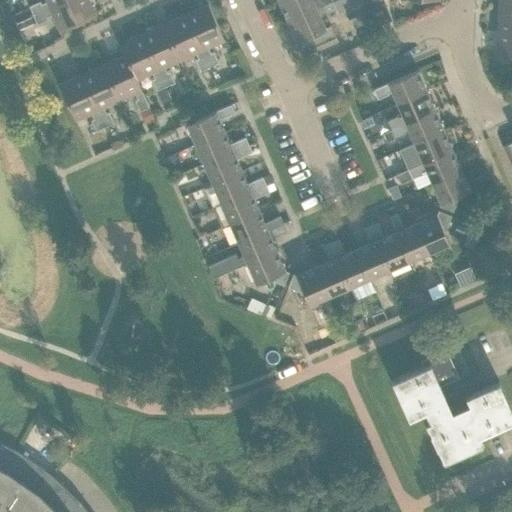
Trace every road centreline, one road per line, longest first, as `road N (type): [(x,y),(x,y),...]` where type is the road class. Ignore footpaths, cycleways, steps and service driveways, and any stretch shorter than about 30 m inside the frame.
road 1 (residential): [(287,89),(438,25),(462,23)]
road 2 (residential): [(462,23),(460,52),(487,117),(511,107)]
